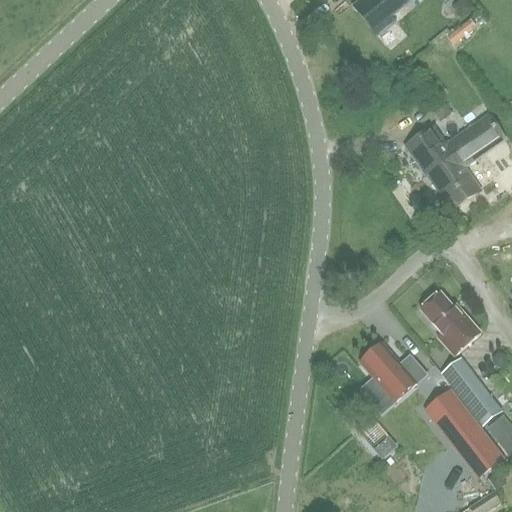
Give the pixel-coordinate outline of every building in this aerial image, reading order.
[(361,0),(353,7),(376,37),(396,22),(392,17),(413,0),(361,0)] [(465,0),(459,0),(451,7),(461,19),(473,10),(465,0)] [(444,53),(476,28),(471,21),(439,46),(444,53)] [(450,113),(443,103),(436,109),(443,118),(450,113)] [(504,139),(490,118),(449,146),(436,126),(405,147),(426,177),(431,173),(438,182),(435,184),(453,210),(480,193),(463,168),(504,139)] [(440,294),(420,311),(441,335),(438,339),(455,358),(481,335),(455,305),(452,308),(440,294)] [(372,355),(361,365),(368,373),(375,381),(368,386),(362,391),(371,402),(380,413),(388,407),(395,401),(396,402),(405,394),(414,386),(413,385),(419,380),(425,375),(418,367),(410,359),(401,367),(392,357),(383,346),(372,355)] [(462,359),(442,375),(471,413),(491,398),(462,359)] [(430,408),(482,474),(504,457),(453,391),(430,408)] [(504,416),(487,429),(495,439),(511,427),(504,416)] [(387,437),(373,449),(382,459),(396,447),(387,437)] [(469,511),(490,511),(501,505),(494,494),(469,510),(469,511)]
